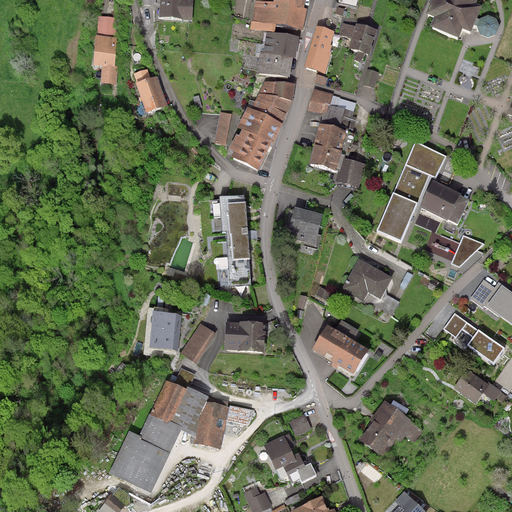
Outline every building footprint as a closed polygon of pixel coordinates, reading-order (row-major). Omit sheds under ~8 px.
[(192,0),(160,0),(160,19),(192,20),(192,0)] [(299,0),(276,0),(276,7),(258,3),(255,19),(295,26),(299,0)] [(435,0),(426,22),(435,25),(431,34),(459,46),(462,37),(471,41),(482,14),(476,12),(480,0),(435,0)] [(119,18),(97,15),(93,64),(103,65),(102,82),(116,83),(118,67),(114,67),(119,18)] [(488,18),(481,21),(477,31),(480,38),(488,42),(496,38),(500,30),(497,22),(488,18)] [(374,32),(357,27),(351,48),(368,53),(374,32)] [(334,36),(317,31),(305,71),(325,77),(332,55),(330,55),(332,49),(331,49),(334,36)] [(293,57),(296,39),(270,35),(266,57),(262,56),(259,72),(287,76),(290,56),(293,57)] [(379,75),(367,71),(363,88),(374,91),(379,75)] [(164,105),(154,79),(137,86),(146,112),(164,105)] [(228,156),(256,169),(289,103),(292,86),(266,84),(228,156)] [(232,117),(220,115),(214,147),(226,149),(232,117)] [(343,133),(321,128),(312,163),(334,169),(343,133)] [(446,156),(416,141),(377,230),(401,239),(430,174),(436,177),(446,156)] [(362,166),(342,161),(337,181),(357,186),(362,166)] [(461,193),(432,179),(419,207),(448,220),(448,219),(458,224),(470,199),(460,195),(461,193)] [(249,282),(243,199),(219,200),(221,232),(226,232),(230,284),(249,282)] [(319,217),(294,211),(288,237),(313,243),(319,217)] [(485,244),(463,235),(451,264),(460,268),(485,244)] [(379,297),(389,279),(358,263),(344,290),(362,299),(367,290),(379,297)] [(495,287),(484,279),(470,299),(482,307),(484,305),(511,324),(511,290),(499,282),(495,287)] [(330,292),(320,286),(315,295),(326,300),(330,292)] [(182,314),(153,311),(149,347),(178,351),(182,314)] [(477,329),(455,313),(444,328),(456,337),(463,328),(474,336),(468,344),(493,363),(505,347),(478,328),(477,329)] [(216,333),(200,323),(180,353),(196,364),(216,333)] [(368,349),(327,324),(312,348),(353,373),(368,349)] [(262,328),(226,326),(225,350),(261,352),(262,328)] [(181,368),(174,383),(186,389),(187,386),(190,387),(195,374),(181,368)] [(486,387),(467,373),(456,388),(475,402),(486,387)] [(174,383),(166,380),(150,414),(171,423),(186,389),(174,383)] [(150,414),(149,414),(139,435),(141,436),(140,439),(170,453),(181,430),(196,437),(200,414),(207,401),(209,396),(190,387),(187,386),(186,389),(171,423),(150,414)] [(221,449),(230,406),(207,401),(200,414),(196,437),(194,443),(221,449)] [(388,408),(362,441),(381,456),(407,423),(388,408)] [(304,414),(289,422),(296,436),(312,429),(304,414)] [(139,435),(129,430),(109,473),(151,493),(170,453),(140,439),(141,436),(139,435)] [(294,454),(284,434),(264,445),(281,478),(288,475),(292,482),(300,478),(301,481),(317,474),(311,462),(305,465),(299,452),(294,454)] [(113,494),(111,492),(97,511),(119,511),(124,505),(130,506),(130,495),(119,487),(113,494)] [(257,487),(243,494),(252,511),(261,511),(272,507),(265,492),(260,494),(257,487)] [(325,511),(319,500),(295,511),(325,511)] [(420,511),(410,501),(397,511),(420,511)]
